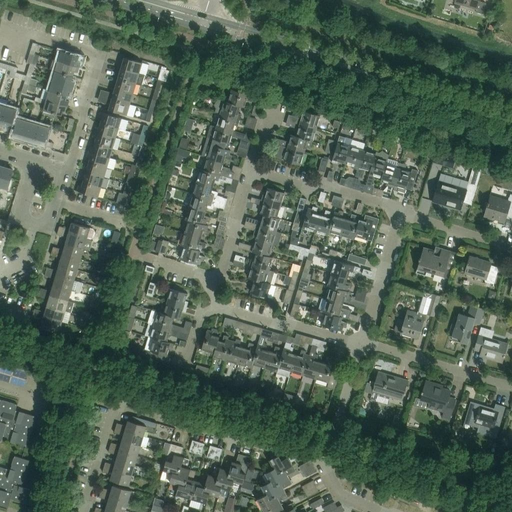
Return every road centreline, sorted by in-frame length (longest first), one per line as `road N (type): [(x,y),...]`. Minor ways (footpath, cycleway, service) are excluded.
road 1 (residential): [(83,511),(116,407),(237,444)]
road 2 (residential): [(63,169),(73,156),(95,57),(24,30),(14,34),(8,57)]
road 3 (residential): [(382,511),(344,497),(321,461),(358,341)]
road 4 (tertiary): [(511,115),(316,56)]
road 5 (residential): [(358,341),(511,383)]
road 6 (residential): [(400,208),(248,171)]
road 7 (residential): [(358,341),(219,304)]
road 8 (residential): [(358,341),(400,208)]
road 9 (residential): [(219,304),(214,289),(248,171)]
